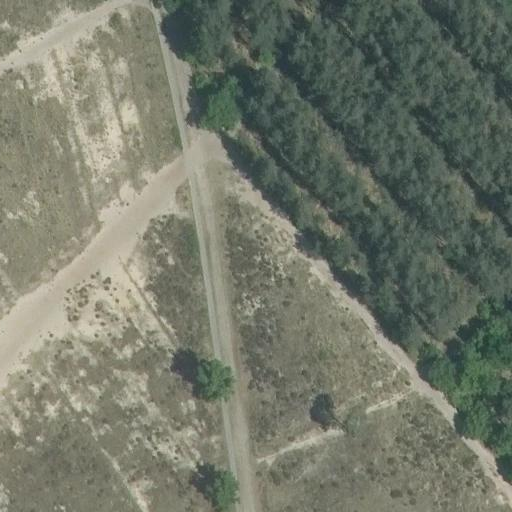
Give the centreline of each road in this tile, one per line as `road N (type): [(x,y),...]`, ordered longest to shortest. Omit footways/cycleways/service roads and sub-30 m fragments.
road 1 (track): [(250,511),(210,144)]
road 2 (track): [(199,152),(0,349)]
road 3 (track): [(210,144),(175,0)]
road 4 (track): [(0,72),(125,0)]
